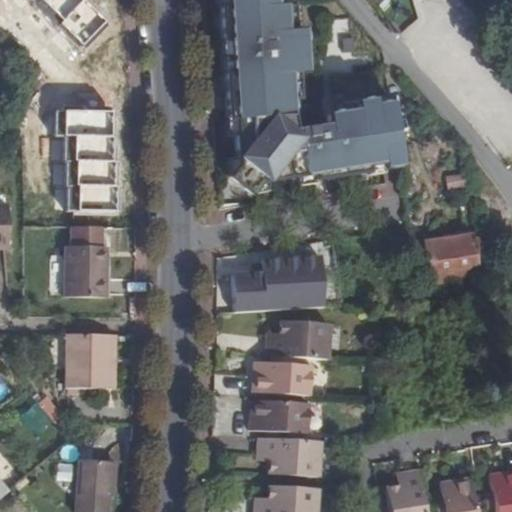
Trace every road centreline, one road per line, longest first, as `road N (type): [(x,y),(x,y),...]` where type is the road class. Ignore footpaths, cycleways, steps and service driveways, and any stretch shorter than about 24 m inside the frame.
road 1 (tertiary): [(159,0),(174,154),(155,511)]
road 2 (residential): [(511,198),(341,0)]
road 3 (residential): [(511,423),(359,446)]
